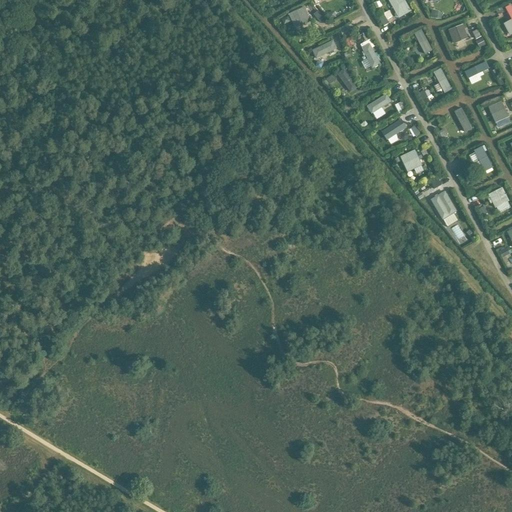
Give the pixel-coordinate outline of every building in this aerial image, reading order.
[(405,0),(393,0),(402,17),(412,12),(405,0)] [(511,6),(502,11),(511,31),(511,6)] [(311,12),(292,14),(294,27),(312,25),(311,12)] [(467,39),(458,22),(444,30),(454,47),(467,39)] [(422,31),(412,36),(423,56),(432,52),(422,31)] [(335,43),(313,49),(316,60),(338,53),(335,43)] [(371,45),(362,50),(372,69),(381,64),(371,45)] [(489,78),(483,64),(463,73),(469,87),(489,78)] [(452,89),(456,87),(445,66),(442,68),(452,89)] [(442,70),(432,75),(443,96),(452,91),(442,70)] [(425,91),(420,93),(424,103),(428,101),(425,91)] [(387,98),(368,106),(372,116),(391,107),(387,98)] [(404,101),(396,104),(400,112),(407,109),(404,101)] [(472,129),(477,126),(468,105),(463,107),(472,129)] [(507,119),(502,106),(488,112),(494,125),(507,119)] [(463,110),(453,115),(464,135),(473,131),(463,110)] [(403,124),(381,134),(385,143),(407,133),(403,124)] [(511,137),(499,142),(503,156),(511,152),(511,137)] [(482,149),(473,154),(483,174),(493,169),(482,149)] [(416,152),(400,160),(408,174),(424,166),(416,152)] [(455,208),(442,191),(432,199),(445,216),(455,208)] [(507,205),(501,192),(488,198),(493,211),(507,205)]
